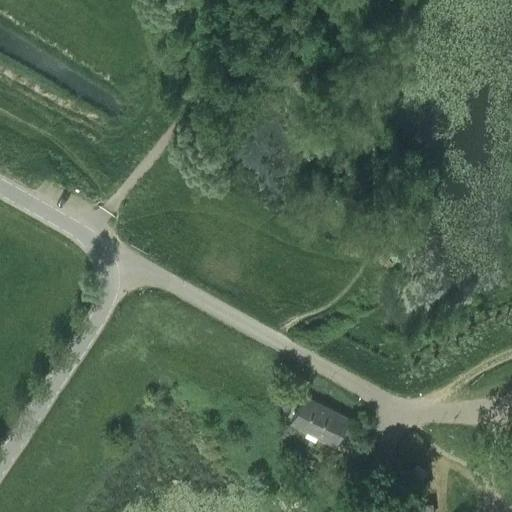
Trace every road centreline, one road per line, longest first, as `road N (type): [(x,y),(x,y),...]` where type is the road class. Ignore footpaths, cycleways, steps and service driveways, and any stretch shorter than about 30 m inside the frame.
road 1 (unclassified): [(0,466),(105,307),(107,263)]
road 2 (track): [(0,106),(43,130),(111,204)]
road 3 (unclassified): [(0,186),(84,233),(107,263)]
road 4 (track): [(399,415),(511,353)]
